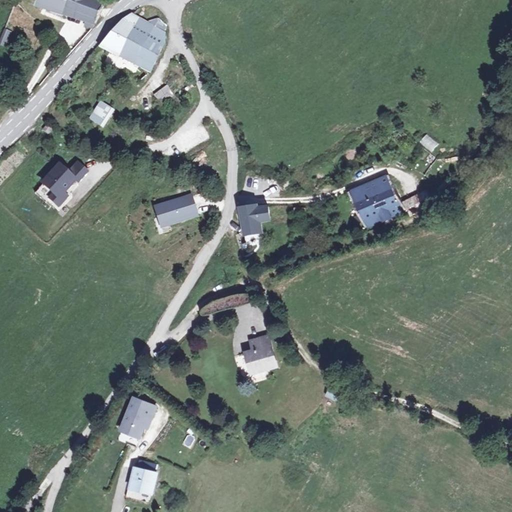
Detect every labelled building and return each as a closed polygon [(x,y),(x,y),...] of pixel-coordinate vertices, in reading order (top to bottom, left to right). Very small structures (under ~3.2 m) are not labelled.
[(94,22),(98,18),(109,1),(107,0),(39,0),(38,2),(84,19),(94,22)] [(136,17),(102,42),(150,72),(162,52),(170,28),(156,19),(154,23),(150,20),(147,24),(136,17)] [(47,29),(58,40),(63,35),(52,24),(47,29)] [(10,48),(15,33),(5,30),(0,45),(10,48)] [(170,89),(155,100),(162,108),(177,99),(170,89)] [(102,98),(91,115),(100,120),(111,104),(102,98)] [(65,191),(77,177),(79,180),(89,169),(80,160),(70,171),(62,164),(46,182),(37,191),(47,200),(52,196),(61,204),(69,195),(65,191)] [(395,195),(386,178),(351,191),(357,208),(349,212),(351,221),(359,218),(364,230),(381,223),(379,220),(419,206),(412,190),(395,195)] [(427,193),(417,196),(418,202),(428,199),(427,193)] [(197,198),(161,209),(166,225),(175,222),(176,226),(188,222),(187,219),(202,214),(197,198)] [(241,205),(246,234),(262,230),(261,222),(271,219),(269,206),(258,207),(258,203),(241,205)] [(243,352),(250,376),(279,367),(269,334),(250,340),(251,349),(243,352)] [(325,397),(341,402),(344,393),(328,388),(325,397)] [(157,406),(132,396),(118,431),(139,440),(145,426),(150,427),(157,406)] [(158,465),(137,460),(136,468),(156,472),(158,465)] [(136,468),(133,467),(126,498),(149,503),(158,473),(156,472),(136,468)]
